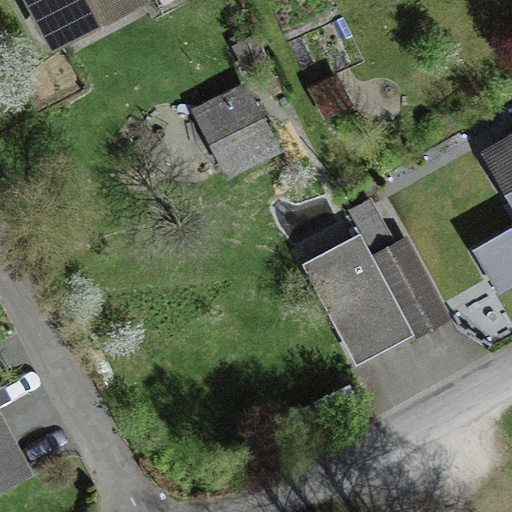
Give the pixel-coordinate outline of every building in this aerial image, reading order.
[(46,0),(64,33),(126,0),(46,0)] [(245,87),(197,111),(228,174),(277,149),(245,87)] [(511,139),(489,152),(511,195),(511,139)] [(411,330),(361,236),(309,263),(359,357),(411,330)] [(0,426),(0,485),(24,474),(0,426)]
